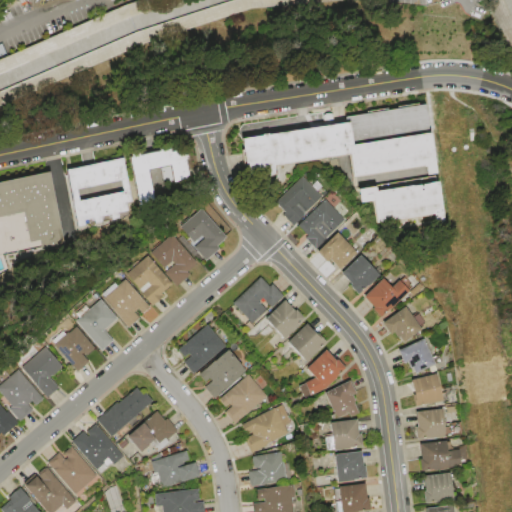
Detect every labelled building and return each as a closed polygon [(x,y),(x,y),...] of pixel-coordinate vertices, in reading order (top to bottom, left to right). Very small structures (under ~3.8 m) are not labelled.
[(483,0),(498,0),(509,26),(497,31),(483,0)] [(416,105),(426,173),(417,174),(417,168),(345,179),(342,156),(268,167),(270,175),(240,180),(234,139),(337,123),(336,117),(416,105)] [(167,147),(171,165),(150,169),(156,199),(134,203),(124,156),(167,147)] [(121,158),(131,204),(127,204),(128,211),(72,223),(61,170),(121,158)] [(0,181),(44,173),(59,232),(27,243),(21,212),(0,216),(0,181)] [(291,225),(281,215),(283,213),(272,203),(296,177),(317,198),(291,225)] [(349,190),(367,187),(368,192),(427,183),(432,216),(369,226),(365,202),(351,204),(349,190)] [(320,200),(341,221),(313,250),(302,239),(305,237),(294,227),(320,200)] [(200,212),(223,238),(214,245),(217,249),(203,262),(191,248),(201,239),(199,237),(189,246),(177,232),(200,212)] [(331,234),(352,254),(336,271),(325,260),(323,263),(312,253),(331,234)] [(167,235),(193,265),(184,273),(186,275),(173,286),(161,273),(171,265),(168,261),(160,268),(146,253),(167,235)] [(168,285),(158,294),(159,296),(148,305),(121,275),(143,256),(168,285)] [(354,256),(374,275),(354,295),(345,287),(347,284),(337,274),(354,256)] [(280,296),(252,324),(231,303),(257,278),(266,288),(269,285),(280,296)] [(119,280),(145,309),(138,315),(133,310),(130,313),(135,319),(124,329),(97,299),(99,298),(96,294),(108,283),(111,287),(119,280)] [(377,280),(386,289),(393,282),(402,292),(377,318),(368,310),(369,308),(359,298),(377,280)] [(94,300),(112,320),(99,331),(108,340),(97,350),(71,320),(73,319),(69,314),(79,305),(83,310),(94,300)] [(302,319),(282,339),(262,320),(280,301),(292,312),(293,311),(302,319)] [(399,308),(415,331),(399,343),(390,331),(384,335),(377,324),(399,308)] [(324,343),(305,362),(285,343),(302,324),(316,337),(317,336),(324,343)] [(203,326),(222,347),(192,374),(182,363),(188,357),(186,354),(182,357),(176,350),(203,326)] [(69,328),(89,350),(81,357),(78,354),(77,355),(83,361),(71,372),(49,346),(69,328)] [(417,339),(430,366),(411,375),(408,369),(406,370),(403,363),(399,365),(392,352),(417,339)] [(39,347),(56,367),(45,378),(54,388),(41,399),(14,369),(39,347)] [(342,370),(322,388),(308,395),(302,383),(312,378),(303,367),(324,349),(342,370)] [(243,371),(213,397),(194,375),(222,350),(236,367),(238,365),(243,371)] [(0,381),(11,371),(37,401),(31,406),(27,402),(23,406),(27,410),(14,421),(0,405),(0,381)] [(264,396),(231,424),(221,413),(229,406),(227,404),(223,408),(216,400),(245,374),(264,396)] [(431,375),(437,402),(413,408),(407,381),(431,375)] [(322,393),(345,381),(352,394),(350,395),(352,401),(350,402),(354,410),(336,419),(322,393)] [(150,401),(108,437),(92,419),(114,401),(115,402),(133,387),(138,392),(140,391),(150,401)] [(250,452),(244,438),(250,435),(249,432),(244,434),(240,424),(280,406),(288,423),(283,425),(287,433),(265,443),(266,445),(250,452)] [(155,452),(147,443),(136,452),(123,436),(153,410),(162,421),(165,418),(177,433),(155,452)] [(412,412),(437,410),(440,435),(415,438),(412,412)] [(0,413),(2,412),(12,423),(0,433),(0,413)] [(359,446),(329,449),(326,422),(352,419),(354,434),(357,434),(359,446)] [(92,424),(121,457),(112,464),(106,457),(92,469),(68,441),(80,431),(85,437),(86,436),(83,432),(92,424)] [(441,439),(442,449),(454,447),(455,460),(443,462),(444,466),(417,469),(416,458),(418,458),(416,442),(441,439)] [(68,447),(93,477),(71,495),(44,464),(56,453),(62,460),(64,458),(60,454),(68,447)] [(196,477),(158,490),(148,461),(183,450),(186,458),(174,462),(176,468),(191,462),(196,477)] [(363,477),(334,481),(331,455),(357,452),(358,464),(361,464),(363,477)] [(250,485),(248,471),(257,470),(257,468),(250,469),(249,457),(278,453),(280,463),(282,462),(285,481),(250,485)] [(44,467),(73,501),(64,509),(60,504),(50,511),(44,511),(36,502),(35,503),(20,487),(32,477),(43,489),(46,487),(35,474),(44,467)] [(444,471),(447,499),(420,502),(419,490),(421,489),(420,474),(444,471)] [(366,508),(337,511),(334,485),(360,482),(362,496),(364,496),(366,508)] [(291,511),(252,511),(252,503),(261,502),(261,499),(254,500),(253,490),(289,485),(291,511)] [(0,511),(0,502),(17,488),(37,511),(0,511)] [(199,511),(158,511),(158,505),(153,505),(152,493),(196,490),(197,501),(191,502),(199,502),(199,511)]
